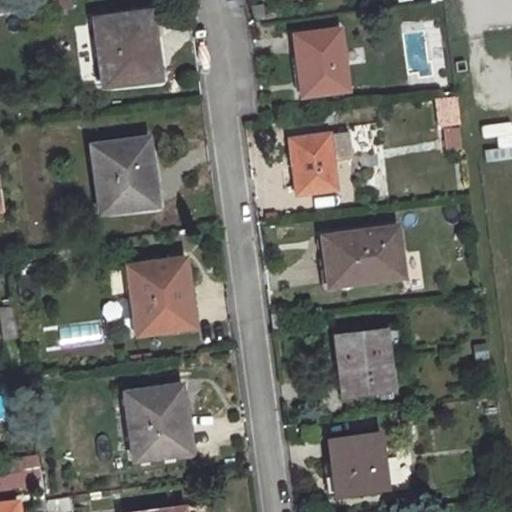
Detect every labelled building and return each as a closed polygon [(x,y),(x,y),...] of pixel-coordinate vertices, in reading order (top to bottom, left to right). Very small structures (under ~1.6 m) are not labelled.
[(74,9),(72,0),(50,0),(53,13),(74,9)] [(150,12),(92,20),(101,87),(147,80),(142,40),(153,39),(150,12)] [(340,27),(295,33),(304,95),(348,88),(340,27)] [(456,124),(440,126),(443,147),(459,146),(456,124)] [(350,131),(290,139),(298,193),(337,187),(333,158),(353,155),(350,131)] [(147,138),(91,146),(100,213),(144,207),(139,168),(150,166),(147,138)] [(397,223),(323,234),(330,285),(404,274),(397,223)] [(183,260),(127,268),(137,334),(181,327),(175,289),(187,287),(183,260)] [(14,304),(0,306),(0,320),(2,339),(18,337),(14,304)] [(298,314),(287,316),(288,323),(299,321),(298,314)] [(388,328),(336,335),(344,393),(395,386),(388,328)] [(179,386),(124,394),(133,460),(177,453),(173,415),(183,414),(179,386)] [(379,428),(331,434),(338,488),(387,481),(379,428)] [(0,465),(1,473),(21,470),(19,454),(0,456),(0,465)] [(21,470),(1,473),(3,489),(23,486),(21,470)] [(0,511),(20,511),(18,499),(0,501),(0,511)]
